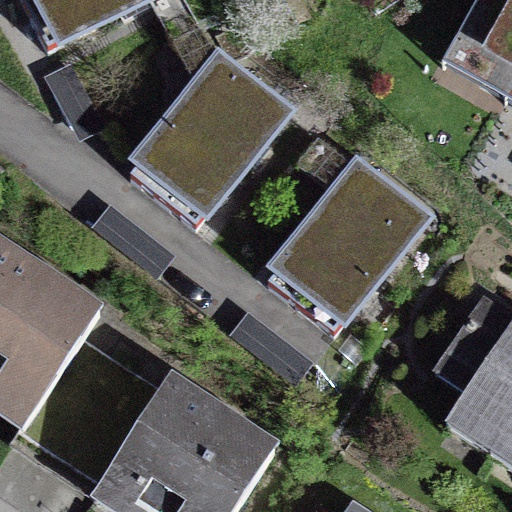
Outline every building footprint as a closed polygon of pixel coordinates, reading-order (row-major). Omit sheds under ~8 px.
[(161,0),(25,0),(50,52),(161,0)] [(511,0),(477,0),(452,46),(511,79),(511,0)] [(283,127),(211,69),(134,165),(206,223),(283,127)] [(434,215),(360,159),(265,285),(339,341),(434,215)] [(95,317),(0,254),(0,400),(27,418),(16,434),(63,464),(128,366),(82,336),(95,317)] [(445,422),(496,452),(511,425),(511,313),(479,294),(431,374),(463,394),(445,422)] [(252,312),(236,331),(287,376),(304,357),(252,312)] [(135,511),(235,511),(270,460),(128,366),(63,464),(135,511)] [(511,425),(496,452),(511,462),(511,425)]
